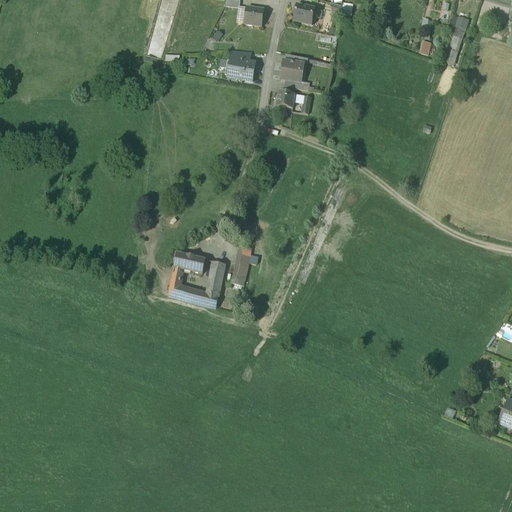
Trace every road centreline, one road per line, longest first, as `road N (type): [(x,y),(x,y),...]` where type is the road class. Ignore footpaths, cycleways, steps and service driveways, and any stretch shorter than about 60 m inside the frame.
road 1 (track): [(290,137),(350,160),(466,241),(511,254)]
road 2 (residential): [(284,0),(260,126)]
road 3 (residential): [(260,126),(259,174),(237,243)]
